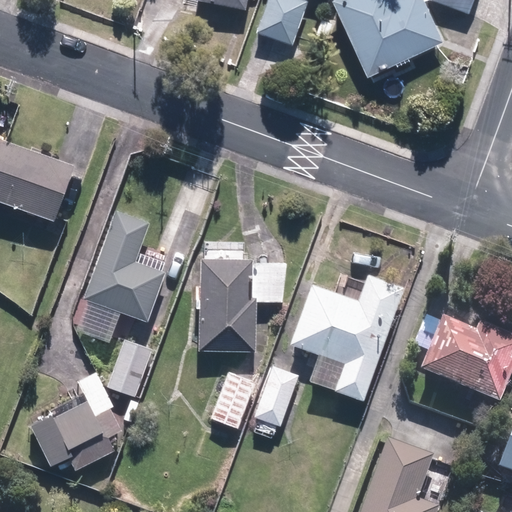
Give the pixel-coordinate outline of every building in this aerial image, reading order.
[(193,0),(243,10),(245,0),(193,0)] [(296,0),(267,0),(257,31),(288,42),(303,2),(296,0)] [(336,0),(332,2),(366,76),(440,42),(420,0),(336,0)] [(0,141),(0,201),(52,220),(71,168),(0,141)] [(148,224),(114,212),(84,297),(146,319),(163,272),(134,262),(148,224)] [(250,261),(200,260),(199,348),(253,349),(254,301),(249,301),(250,261)] [(361,401),(402,288),(367,275),(357,303),(310,286),(289,343),(344,362),(333,391),(361,401)] [(441,321),(419,373),(497,405),(511,368),(511,339),(479,326),(476,335),(441,321)] [(108,386),(133,396),(150,350),(124,341),(108,386)] [(279,426),(297,376),(271,367),(253,417),(279,426)] [(28,426),(49,466),(68,456),(74,469),(113,449),(106,436),(119,430),(108,409),(113,407),(95,373),(76,383),(85,400),(51,417),(50,415),(28,426)] [(211,418),(237,428),(254,383),(228,373),(211,418)] [(511,429),(499,465),(511,469),(511,429)] [(431,457),(386,441),(360,511),(434,511),(436,509),(414,502),(431,457)]
